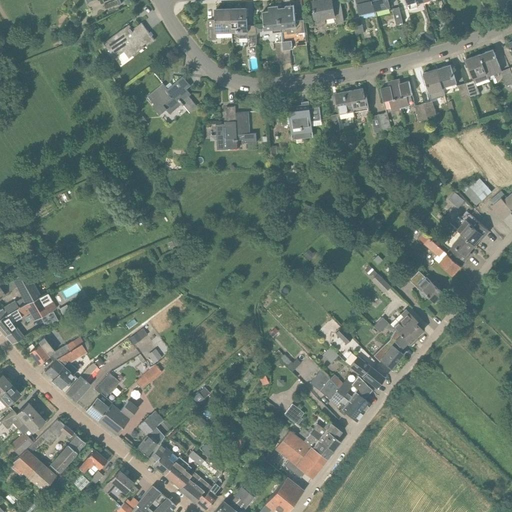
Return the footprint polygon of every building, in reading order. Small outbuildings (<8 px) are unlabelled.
[(326,22),(326,19),(334,18),(335,23),(344,21),(340,0),(332,1),(332,0),(322,0),(313,2),(315,9),(313,9),(314,12),(313,12),(315,21),(315,24),(317,26),(325,25),(326,22)] [(356,0),(361,15),(376,11),(373,0),(356,0)] [(373,0),(376,11),(390,8),(387,0),(373,0)] [(417,4),(425,2),(424,0),(406,0),(410,9),(418,6),(417,4)] [(304,21),(296,22),(294,5),(286,6),(286,8),(279,9),(281,29),(286,29),(286,28),(287,28),(288,35),(306,33),(304,21)] [(281,29),(279,9),(278,6),(269,7),(269,11),(263,12),(265,31),(281,29)] [(396,25),(403,23),(399,7),(392,9),(396,25)] [(255,26),(247,26),(246,9),(245,9),(245,11),(242,11),(242,10),(231,10),(232,33),(232,39),(249,38),(249,43),(256,43),(255,26)] [(216,33),(232,33),(231,10),(216,10),(216,19),(215,19),(215,26),(208,27),(208,41),(217,41),(216,33)] [(356,34),(364,33),(361,17),(352,19),(356,34)] [(124,52),(129,58),(154,40),(142,23),(132,30),(130,28),(126,32),(124,29),(104,44),(115,59),(124,52)] [(278,64),(284,64),(283,47),(282,42),(275,43),(278,64)] [(283,47),(284,64),(291,63),(290,50),(287,50),(286,47),(283,47)] [(501,72),(493,50),(480,55),(489,79),(489,80),(495,78),(493,75),(501,72)] [(466,60),(474,81),(475,84),(476,84),(489,79),(480,55),(466,60)] [(443,88),(457,84),(454,75),(451,65),(437,69),(443,88)] [(511,84),(511,74),(510,68),(501,72),(507,86),(511,84)] [(423,73),(429,94),(430,94),(431,96),(435,95),(438,104),(443,102),(442,98),(445,97),(443,90),(443,88),(437,69),(423,73)] [(168,89),(163,83),(148,97),(154,104),(152,106),(160,115),(166,110),(170,114),(182,104),(183,106),(184,106),(191,114),(198,108),(189,97),(191,95),(186,89),(191,86),(183,76),(168,89)] [(401,109),(415,106),(415,105),(409,81),(400,84),(398,79),(394,81),(401,109)] [(387,113),(401,109),(394,81),(389,82),(390,86),(380,89),(387,113)] [(479,94),(476,84),(475,84),(474,81),(466,84),(470,97),(479,94)] [(470,97),(466,84),(458,86),(462,99),(470,97)] [(354,112),(369,109),(367,97),(365,98),(363,88),(350,91),(354,112)] [(339,101),(337,102),(339,114),(354,112),(350,91),(337,93),(339,101)] [(313,132),(311,120),(322,119),(320,107),(310,108),(309,101),(302,102),(302,106),(289,108),(289,115),(284,116),(285,125),(290,124),(291,135),(313,132)] [(424,104),(428,119),(432,118),(431,116),(436,115),(432,101),(424,104)] [(428,119),(424,104),(415,106),(419,122),(428,119)] [(237,135),(250,134),(249,112),(236,113),(235,106),(226,107),(227,125),(225,125),(227,149),(238,149),(238,141),(238,139),(237,139),(237,135)] [(379,115),(383,130),(391,128),(387,113),(379,115)] [(383,130),(379,115),(371,117),(375,132),(383,130)] [(338,117),(331,118),(333,131),(340,130),(338,117)] [(476,206),(492,192),(480,179),(476,183),(473,180),(470,184),(462,191),(476,206)] [(450,198),(459,207),(465,200),(456,191),(450,198)] [(511,229),(511,228),(511,213),(511,211),(511,193),(507,197),(501,191),(490,200),(493,205),(492,206),(511,229)] [(458,231),(474,244),(479,238),(481,240),(489,231),(472,216),(469,213),(466,219),(467,219),(457,230),(458,231)] [(447,253),(461,266),(471,254),(469,251),(475,245),(474,244),(458,231),(449,242),(448,240),(443,245),(449,250),(447,253)] [(453,275),(461,266),(447,253),(424,233),(419,239),(437,256),(434,258),(453,275)] [(27,260),(31,268),(47,261),(43,253),(27,260)] [(1,310),(0,309),(0,320),(27,304),(41,297),(27,272),(2,283),(0,284),(0,298),(5,295),(5,294),(16,287),(22,298),(16,302),(15,301),(1,310)] [(391,288),(391,287),(378,274),(372,280),(385,294),(390,289),(396,294),(397,293),(391,288)] [(401,290),(408,284),(398,274),(391,280),(401,290)] [(428,294),(427,295),(435,303),(444,294),(427,277),(419,285),(428,294)] [(0,328),(13,344),(24,337),(17,328),(16,329),(12,323),(22,317),(30,313),(35,320),(49,312),(56,308),(51,300),(52,300),(48,293),(41,297),(27,304),(0,320),(0,328)] [(399,321),(415,338),(423,330),(417,325),(419,323),(406,309),(401,314),(403,317),(399,321)] [(383,317),(373,326),(379,332),(389,323),(383,317)] [(417,340),(415,338),(399,321),(392,328),(394,330),(407,343),(410,346),(417,340)] [(134,344),(148,334),(144,327),(130,338),(134,344)] [(346,344),(353,338),(342,327),(336,333),(346,344)] [(378,361),(380,360),(391,369),(403,354),(391,345),(394,342),(401,349),(407,343),(394,330),(389,340),(373,355),(378,361)] [(135,344),(141,354),(133,360),(142,373),(155,364),(148,354),(157,348),(148,335),(135,344)] [(74,375),(78,370),(70,363),(87,353),(89,351),(91,347),(87,341),(57,359),(45,372),(53,379),(51,380),(61,389),(73,376),(77,380),(78,378),(74,375)] [(39,365),(49,357),(48,356),(54,351),(49,346),(44,350),(39,345),(29,352),(39,365)] [(331,363),(338,356),(330,347),(323,355),(331,363)] [(149,354),(155,363),(162,357),(156,349),(149,354)] [(350,366),(363,376),(376,387),(384,377),(371,366),(358,356),(350,366)] [(96,361),(99,366),(105,362),(102,357),(96,361)] [(75,402),(91,385),(86,380),(97,367),(93,363),(89,366),(78,378),(77,380),(65,393),(75,402)] [(155,365),(136,382),(142,390),(162,372),(155,365)] [(356,421),(363,413),(348,400),(330,379),(321,370),(310,383),(337,405),(340,402),(342,404),(337,410),(343,415),(345,412),(356,421)] [(97,420),(112,402),(106,398),(112,391),(114,392),(118,388),(116,386),(124,377),(120,374),(118,377),(116,375),(114,377),(109,373),(105,378),(100,372),(96,376),(101,382),(94,389),(100,394),(97,397),(86,411),(97,420)] [(0,394),(11,384),(2,375),(0,377),(0,394)] [(371,404),(366,399),(373,390),(359,376),(352,385),(345,380),(343,382),(342,381),(341,382),(334,375),(330,379),(348,400),(363,413),(371,404)] [(0,394),(0,400),(6,407),(20,394),(11,384),(0,394)] [(205,386),(193,397),(200,404),(211,393),(205,386)] [(128,401),(121,410),(112,402),(97,420),(116,435),(134,414),(138,408),(128,401)] [(13,423),(18,429),(37,412),(28,403),(16,414),(13,410),(0,421),(7,429),(13,423)] [(302,419),(300,418),(304,413),(292,404),(284,415),(298,425),(298,424),(298,425),(302,419)] [(36,439),(31,435),(45,421),(37,412),(18,429),(22,434),(9,446),(19,456),(33,442),(36,439)] [(138,426),(146,435),(155,427),(157,425),(149,416),(138,426)] [(42,491),(43,491),(60,472),(86,443),(58,419),(41,435),(31,445),(8,467),(13,470),(13,471),(20,478),(23,474),(36,485),(33,489),(39,494),(42,491)] [(307,428),(306,430),(333,451),(340,442),(336,439),(341,432),(329,422),(323,428),(317,424),(313,428),(311,427),(309,429),(307,428)] [(157,446),(163,436),(155,427),(146,435),(137,448),(147,456),(156,444),(157,446)] [(307,444),(324,457),(326,459),(333,451),(306,430),(303,428),(298,434),(305,439),(303,441),(307,444)] [(165,475),(174,463),(168,458),(172,453),(161,444),(151,456),(157,460),(153,465),(165,475)] [(324,457),(307,444),(304,448),(297,444),(286,458),(289,460),(305,473),(309,477),(324,457)] [(94,465),(99,470),(107,461),(94,450),(86,459),(78,468),(85,474),(94,465)] [(200,466),(204,461),(192,451),(188,456),(200,466)] [(184,484),(192,474),(184,469),(188,464),(179,457),(174,463),(165,475),(180,488),(184,484)] [(220,466),(209,457),(205,461),(216,470),(220,466)] [(289,460),(285,466),(300,478),(305,473),(289,460)] [(90,479),(95,484),(103,476),(98,471),(90,479)] [(116,486),(125,494),(133,483),(119,471),(110,481),(109,483),(108,483),(102,490),(108,495),(114,488),(116,486)] [(198,503),(208,490),(207,489),(209,485),(194,472),(192,474),(184,484),(180,488),(179,489),(195,502),(196,501),(198,503)] [(81,489),(90,482),(83,474),(74,480),(81,489)] [(206,509),(217,496),(214,494),(220,487),(219,486),(223,481),(219,477),(208,490),(198,503),(200,504),(206,509)] [(286,477),(272,495),(265,504),(271,509),(274,511),(285,511),(288,508),(303,490),(286,477)] [(132,510),(134,511),(169,511),(176,506),(169,499),(153,511),(146,511),(145,510),(160,492),(153,486),(139,502),(135,506),(132,510)] [(214,511),(233,511),(249,493),(242,487),(235,495),(236,496),(230,503),(231,504),(230,506),(224,501),(214,511)] [(242,511),(248,506),(249,507),(256,498),(249,493),(233,511),(242,511)] [(117,511),(118,511),(130,511),(132,510),(135,506),(130,502),(127,499),(117,511)]
